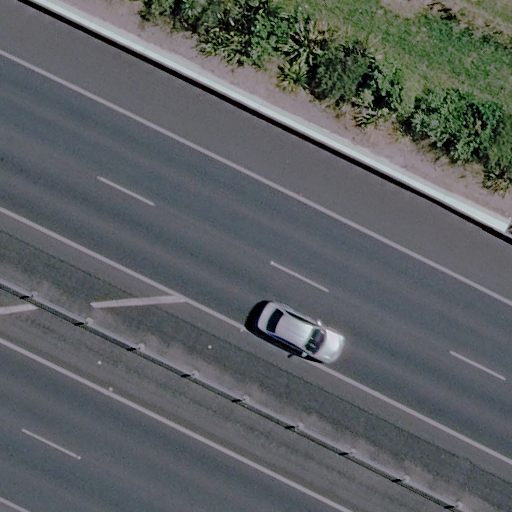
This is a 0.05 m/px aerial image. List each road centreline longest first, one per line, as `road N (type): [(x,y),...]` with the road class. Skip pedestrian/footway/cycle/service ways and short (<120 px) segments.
road 1 (motorway): [(0,157),(511,407)]
road 2 (motorway): [(148,511),(0,439)]
